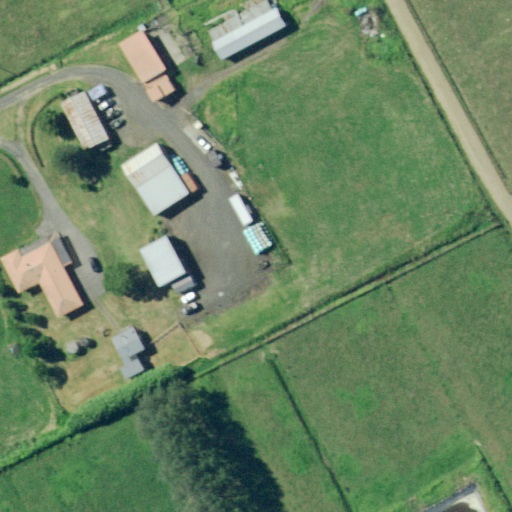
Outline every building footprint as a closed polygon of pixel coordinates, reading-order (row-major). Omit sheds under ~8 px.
[(291,26),(277,0),(255,0),(208,25),(226,60),(291,26)] [(173,69),(150,30),(126,45),(159,102),(179,91),(168,72),(173,69)] [(113,140),(90,92),(66,104),(89,151),(113,140)] [(183,161),(176,166),(162,145),(128,167),(159,216),(194,194),(186,182),(194,177),(183,161)] [(60,232),(52,236),(6,260),(24,294),(44,283),(62,318),(88,305),(68,266),(76,262),(60,232)] [(146,251),(165,287),(174,282),(180,294),(197,285),(172,238),(146,251)] [(138,328),(117,340),(131,365),(125,369),(131,380),(148,370),(144,362),(139,365),(135,357),(149,349),(138,328)]
